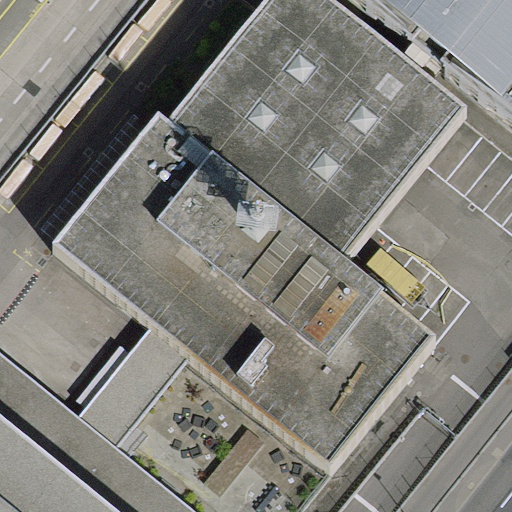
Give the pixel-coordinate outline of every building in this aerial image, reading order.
[(470,121),(319,0),(279,0),(172,133),(162,125),(56,257),(150,332),(171,349),(332,479),(441,348),(344,273),(470,121)] [(511,0),(348,0),(511,134),(511,0)] [(101,393),(77,422),(98,439),(171,349),(150,332),(127,361),(101,393)] [(101,393),(127,361),(94,335),(68,367),(101,393)] [(77,422),(0,359),(0,511),(189,511),(98,439),(77,422)]
